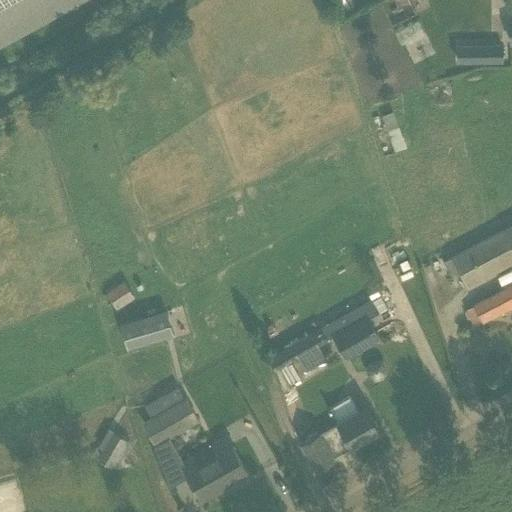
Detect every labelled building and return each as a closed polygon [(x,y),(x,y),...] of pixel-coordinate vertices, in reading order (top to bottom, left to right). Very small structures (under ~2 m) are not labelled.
[(0,0),(0,47),(85,0),(0,0)] [(487,62),(503,62),(503,45),(487,45),(487,62)] [(392,147),(403,145),(395,111),(385,114),(392,147)] [(511,262),(511,240),(505,227),(452,256),(468,287),(474,283),(511,262)] [(117,309),(135,298),(124,280),(106,292),(117,309)] [(511,284),(463,303),(471,323),(511,307),(511,284)] [(128,348),(174,335),(167,310),(121,324),(128,348)] [(379,337),(369,320),(366,314),(333,333),(346,356),(379,337)] [(327,360),(318,345),(328,340),(321,326),(269,356),(276,370),(297,358),(305,372),(327,360)] [(144,420),(156,443),(199,418),(187,396),(185,397),(178,386),(145,404),(152,416),(144,420)] [(306,452),(316,469),(335,458),(334,456),(351,446),(351,447),(380,431),(366,406),(301,442),(306,452)] [(130,441),(113,431),(103,449),(97,459),(112,467),(118,458),(122,460),(131,444),(130,441)] [(180,460),(202,499),(248,474),(230,442),(209,454),(205,446),(180,460)]
